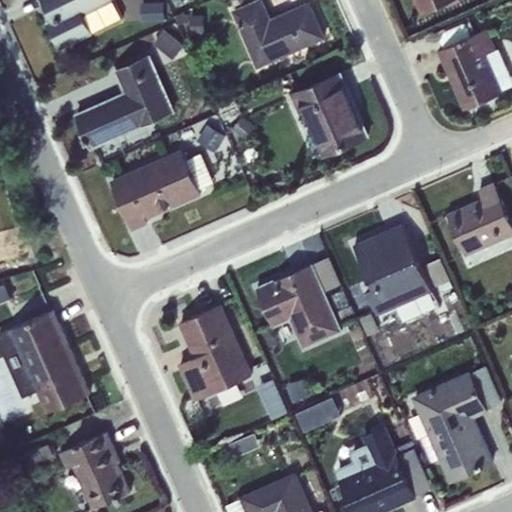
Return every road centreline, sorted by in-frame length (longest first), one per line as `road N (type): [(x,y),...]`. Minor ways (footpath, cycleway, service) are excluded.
road 1 (residential): [(106,298),(434,156)]
road 2 (residential): [(0,52),(106,298)]
road 3 (residential): [(106,298),(195,511)]
road 4 (residential): [(434,156),(363,0)]
